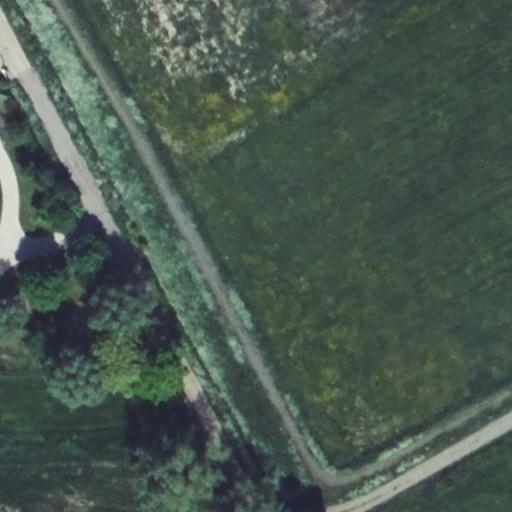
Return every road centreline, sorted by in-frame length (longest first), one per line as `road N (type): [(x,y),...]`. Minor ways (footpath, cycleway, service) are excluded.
road 1 (track): [(18,62),(268,511)]
road 2 (track): [(511,418),(342,511)]
